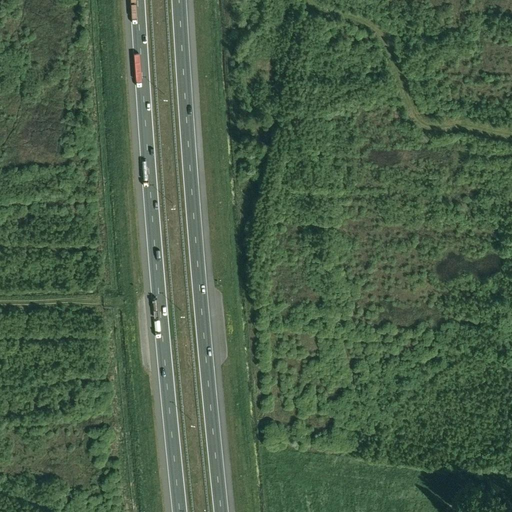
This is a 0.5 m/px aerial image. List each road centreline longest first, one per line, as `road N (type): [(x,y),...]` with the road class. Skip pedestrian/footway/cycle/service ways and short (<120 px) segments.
road 1 (motorway): [(136,0),(178,511)]
road 2 (motorway): [(221,511),(180,0)]
road 3 (track): [(511,133),(419,122),(380,35),(310,0)]
